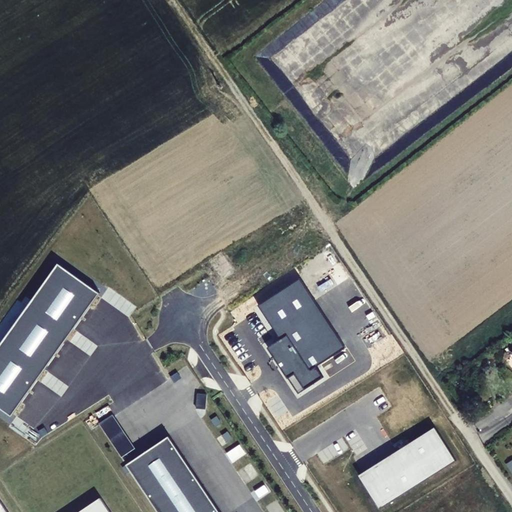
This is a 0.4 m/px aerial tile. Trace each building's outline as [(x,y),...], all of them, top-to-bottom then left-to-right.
[(100,293),(59,263),(0,345),(0,407),(12,416),(100,293)] [(258,305),(281,339),(268,347),(299,394),(324,377),(317,366),(346,347),(300,278),(258,305)] [(457,461),(435,427),(359,475),(380,509),(457,461)] [(219,511),(169,436),(127,465),(158,511),(219,511)] [(110,511),(101,498),(79,511),(110,511)]
